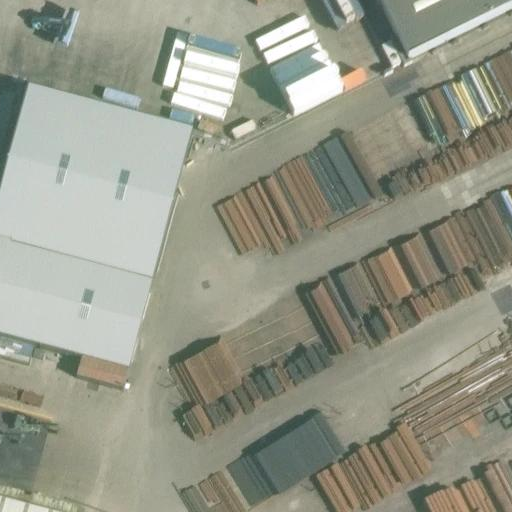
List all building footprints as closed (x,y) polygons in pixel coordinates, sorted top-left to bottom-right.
[(511,8),(511,0),(377,0),(408,61),(511,8)] [(91,354),(151,369),(209,126),(66,92),(8,337),(90,356),(91,354)] [(475,359),(495,350),(487,333),(467,342),(475,359)] [(463,424),(454,402),(416,417),(427,444),(436,440),(434,435),(463,424)] [(406,473),(384,482),(390,496),(412,487),(406,473)] [(0,511),(33,511),(0,503),(0,511)]
